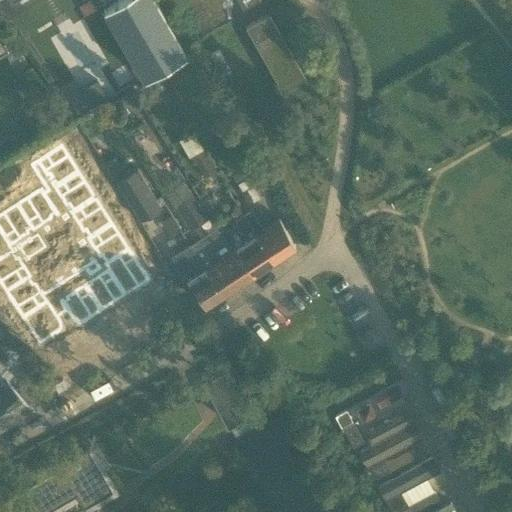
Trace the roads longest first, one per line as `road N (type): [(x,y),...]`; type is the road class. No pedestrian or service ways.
road 1 (residential): [(0,443),(289,272),(317,271)]
road 2 (unclassified): [(476,511),(353,276),(317,271)]
